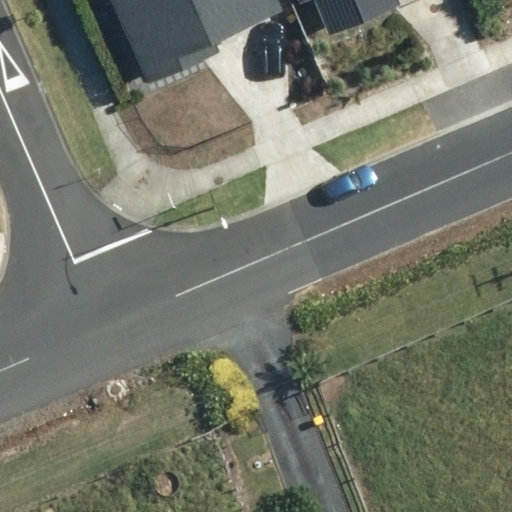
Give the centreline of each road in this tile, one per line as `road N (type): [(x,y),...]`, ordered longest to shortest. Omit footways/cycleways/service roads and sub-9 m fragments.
road 1 (tertiary): [(511,151),(102,325)]
road 2 (residential): [(0,87),(102,325)]
